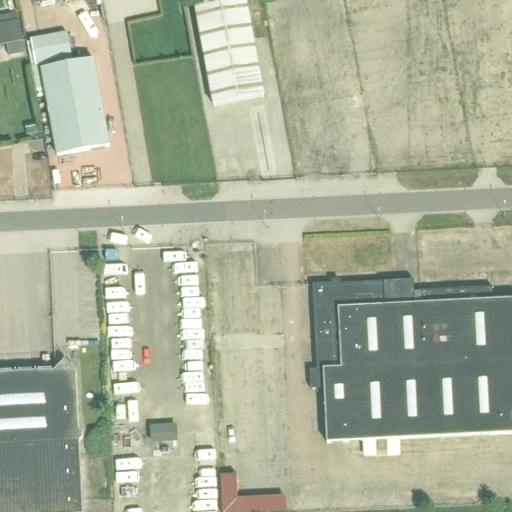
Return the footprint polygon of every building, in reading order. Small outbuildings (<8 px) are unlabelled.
[(214,109),(264,100),(246,0),(195,10),(214,109)] [(34,68),(70,61),(66,35),(30,41),(34,68)] [(57,159),(109,149),(94,62),(42,71),(57,159)] [(35,124),(24,127),(27,136),(37,133),(35,124)] [(309,275),(333,274),(332,257),(308,259),(309,275)] [(318,372),(310,373),(311,391),(324,391),(327,446),(511,437),(511,302),(494,304),(493,291),(420,294),(421,307),(415,307),(414,284),(383,285),(333,288),(333,286),(314,287),(318,364),(318,372)] [(0,511),(82,511),(80,445),(83,441),(83,436),(80,431),(76,372),(64,362),(54,373),(0,375),(0,511)] [(152,445),(178,444),(177,430),(152,431),(152,445)] [(396,492),(240,499),(239,476),(222,476),(223,511),(331,511),(396,509),(396,492)]
